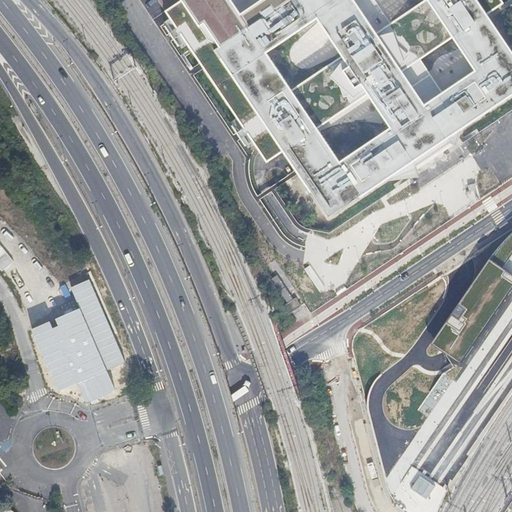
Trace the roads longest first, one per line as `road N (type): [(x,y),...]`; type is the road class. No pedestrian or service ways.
road 1 (trunk): [(241,511),(202,359),(150,236),(56,74),(0,0)]
road 2 (trunk): [(0,44),(70,139),(121,228),(177,366),(215,511)]
road 3 (trunk): [(239,384),(182,242),(124,130),(26,0)]
road 4 (trunk): [(0,74),(92,234),(159,400)]
road 5 (unclassified): [(326,331),(511,208)]
road 6 (residential): [(326,331),(385,511)]
road 7 (residential): [(104,420),(38,395),(0,284)]
road 8 (primary): [(270,511),(239,384)]
road 9 (unknown): [(416,206),(312,285)]
